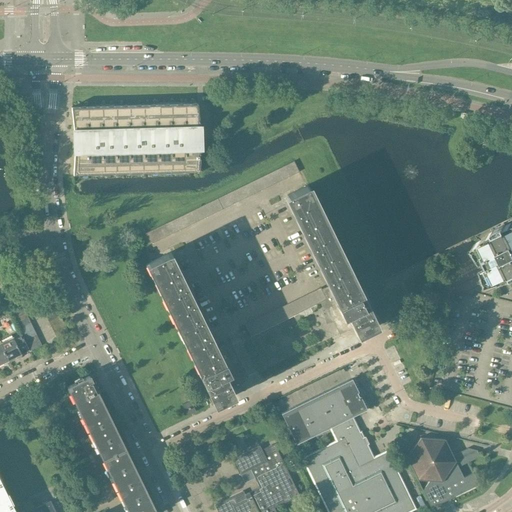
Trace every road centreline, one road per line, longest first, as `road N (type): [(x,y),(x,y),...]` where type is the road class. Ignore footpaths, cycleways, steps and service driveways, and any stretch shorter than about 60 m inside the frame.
road 1 (secondary): [(54,59),(380,72)]
road 2 (residential): [(265,397),(389,334)]
road 3 (secondary): [(380,72),(511,96)]
road 4 (secondary): [(511,72),(464,63),(380,72)]
road 5 (residential): [(149,454),(265,397)]
road 6 (residential): [(95,345),(149,454)]
